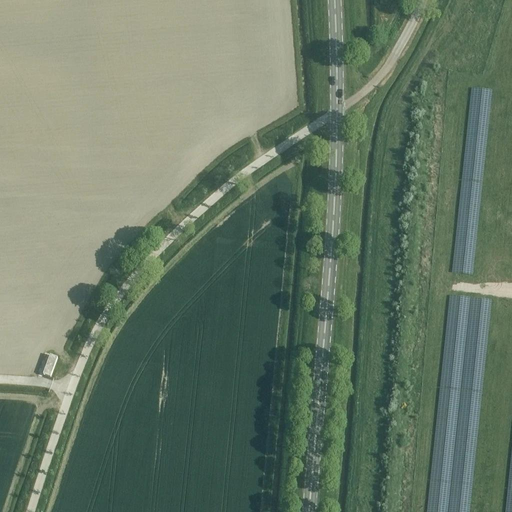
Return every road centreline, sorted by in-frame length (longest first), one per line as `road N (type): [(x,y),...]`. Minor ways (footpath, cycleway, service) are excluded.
road 1 (unclassified): [(29,511),(78,366),(128,285),(202,206),(337,110)]
road 2 (secondary): [(309,511),(337,110)]
road 3 (unclassified): [(337,110),(375,81),(424,0)]
